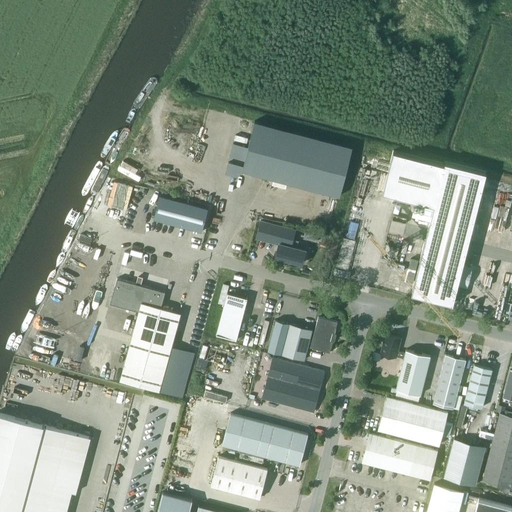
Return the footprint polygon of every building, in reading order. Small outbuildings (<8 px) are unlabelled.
[(233,143),(227,166),(239,170),(241,170),(339,196),(352,146),(254,120),(248,147),(233,143)] [(395,154),(385,195),(425,205),(424,210),(434,212),(432,222),(414,295),(454,305),(458,288),(459,287),(464,264),(476,216),(482,194),(487,174),(446,164),(445,166),(395,154)] [(483,193),(478,215),(498,219),(499,214),(508,216),(511,199),(483,193)] [(160,195),(153,219),(202,232),(208,208),(160,195)] [(498,227),(505,229),(508,218),(501,216),(498,227)] [(275,257),(302,264),(306,251),(295,248),(297,241),(293,240),(295,230),(260,221),(256,237),(278,243),(275,257)] [(344,237),(337,267),(348,270),(356,240),(344,237)] [(159,391),(168,360),(177,324),(181,312),(161,307),(165,292),(141,285),(142,279),(137,278),(136,284),(117,279),(110,304),(138,312),(120,380),(159,391)] [(218,303),(224,304),(229,285),(223,283),(218,303)] [(247,298),(227,293),(216,334),(236,339),(247,298)] [(472,298),(470,310),(489,314),(491,302),(472,298)] [(337,322),(318,317),(310,347),(329,353),(337,322)] [(263,344),(270,321),(265,319),(259,343),(263,344)] [(289,323),(276,319),(268,350),(282,354),(289,323)] [(289,323),(282,354),(305,359),(312,329),(289,323)] [(406,349),(405,353),(398,351),(401,338),(386,334),(381,353),(396,357),(396,356),(404,358),(396,389),(397,389),(420,395),(430,356),(406,349)] [(466,359),(446,354),(433,403),(453,409),(466,359)] [(324,371),(273,357),(262,398),(313,412),(324,371)] [(464,403),(482,408),(492,369),(474,365),(464,403)] [(511,370),(510,370),(503,398),(509,399),(508,402),(511,402),(511,370)] [(420,395),(397,389),(395,396),(418,402),(420,395)] [(439,445),(448,412),(387,396),(378,429),(439,445)] [(499,405),(497,412),(504,413),(506,407),(499,405)] [(66,511),(72,491),(76,492),(90,437),(0,412),(0,511),(66,511)] [(222,444),(300,465),(308,434),(230,413),(222,444)] [(482,481),(511,489),(511,484),(511,415),(500,413),(482,481)] [(453,423),(446,422),(442,435),(445,436),(444,440),(448,441),(453,423)] [(370,432),(362,462),(430,479),(438,450),(370,432)] [(486,446),(453,437),(443,477),(475,485),(486,446)] [(211,485),(260,498),(268,468),(219,456),(211,485)] [(434,483),(426,511),(458,511),(464,491),(434,483)] [(157,511),(188,511),(192,499),(163,491),(157,511)] [(511,511),(511,505),(479,497),(474,511),(511,511)]
